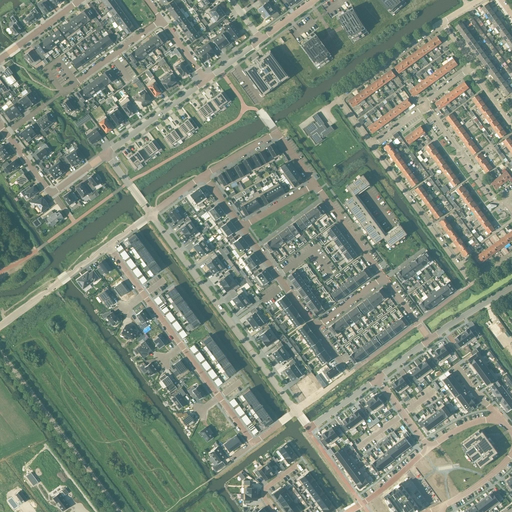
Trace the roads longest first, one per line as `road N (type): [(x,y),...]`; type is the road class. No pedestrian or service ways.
road 1 (tertiary): [(296,411),(150,214)]
road 2 (tertiary): [(118,511),(0,351)]
road 3 (residential): [(370,146),(336,98),(441,22)]
road 4 (residential): [(470,284),(370,146)]
road 5 (residential): [(506,203),(491,201),(424,106)]
road 6 (residential): [(0,326),(105,248)]
road 7 (residential): [(55,97),(160,20)]
road 8 (residential): [(242,226),(315,326)]
road 9 (residential): [(315,326),(349,374),(296,411)]
road 10 (tertiary): [(106,153),(205,80)]
